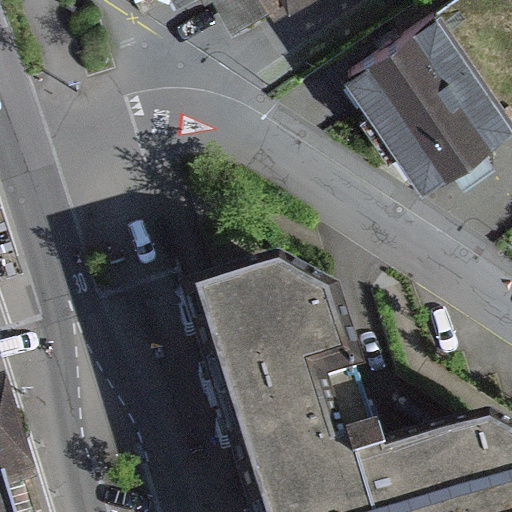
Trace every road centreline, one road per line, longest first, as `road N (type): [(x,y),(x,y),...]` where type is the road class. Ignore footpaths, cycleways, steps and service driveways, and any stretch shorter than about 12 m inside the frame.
road 1 (residential): [(511,315),(172,122),(15,132)]
road 2 (secondary): [(193,511),(169,432),(77,307)]
road 3 (secondary): [(77,307),(66,459),(83,511)]
road 4 (secondary): [(77,307),(15,132)]
